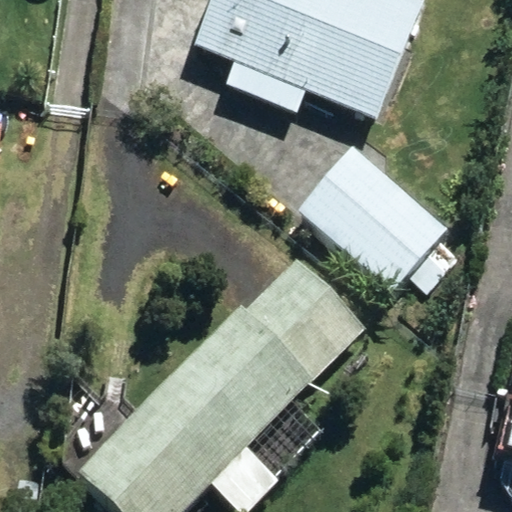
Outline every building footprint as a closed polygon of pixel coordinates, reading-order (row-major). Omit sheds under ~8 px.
[(298,101),(367,128),(412,9),(389,0),(210,0),(188,59),(265,89),(258,105),(291,117),(298,101)] [(288,225),(383,304),(439,237),(343,157),(288,225)] [(72,491),(94,511),(188,511),(204,496),(219,511),(250,511),(271,490),(239,460),(358,338),(288,270),(72,491)] [(511,355),(502,398),(511,400),(511,355)] [(511,400),(502,398),(486,467),(511,473),(511,400)]
